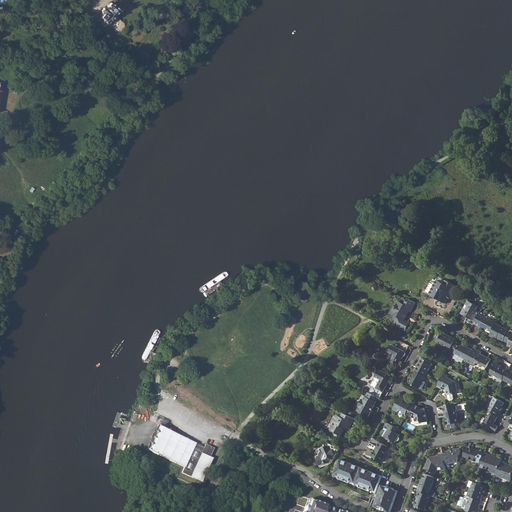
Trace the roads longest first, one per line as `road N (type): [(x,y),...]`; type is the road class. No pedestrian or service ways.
road 1 (residential): [(511,360),(435,319),(397,389)]
road 2 (residential): [(235,439),(309,473),(366,511)]
